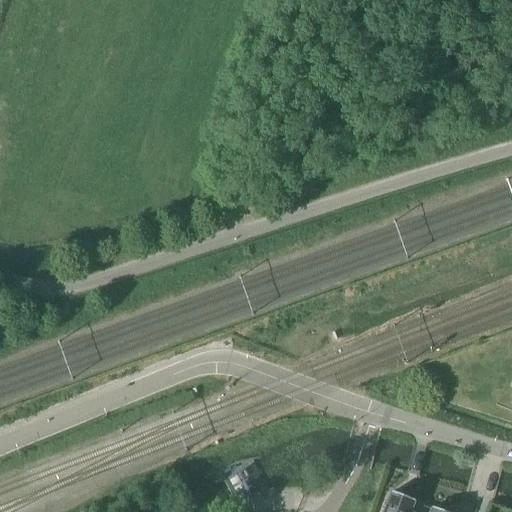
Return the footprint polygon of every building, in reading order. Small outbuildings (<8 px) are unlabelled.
[(353,427),(352,427),(342,464),(343,464),(353,427)] [(380,431),(379,430),(368,471),(370,471),(380,431)] [(476,459),(474,459),(465,494),(464,496),(466,496),(476,459)] [(502,467),(501,466),(491,503),(492,503),(502,467)] [(420,511),(422,509),(413,505),(414,502),(391,493),(384,511),(420,511)]
